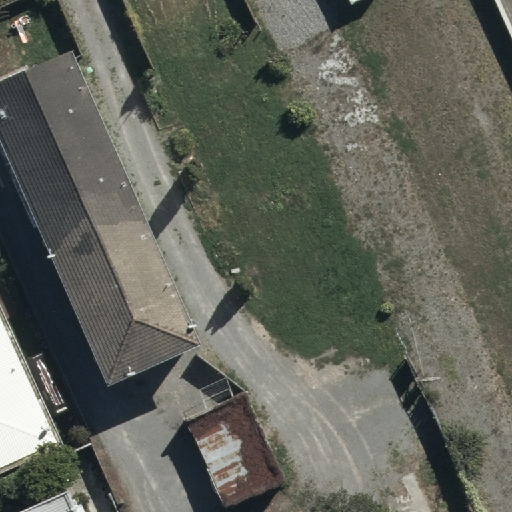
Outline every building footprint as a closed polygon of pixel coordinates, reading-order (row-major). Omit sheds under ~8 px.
[(378,362),(363,328),(368,326),(235,21),(139,63),(273,368),(294,359),(308,392),(378,362)] [(195,344),(63,54),(0,83),(0,163),(98,388),(195,344)] [(0,473),(61,446),(0,312),(0,473)] [(244,394),(181,423),(220,511),(284,481),(244,394)] [(428,511),(407,466),(377,480),(392,511),(428,511)] [(67,511),(59,491),(13,511),(67,511)]
